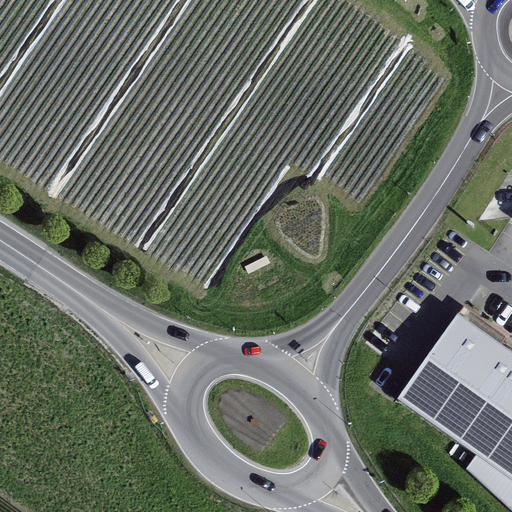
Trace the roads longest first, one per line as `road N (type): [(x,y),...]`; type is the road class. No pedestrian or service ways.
road 1 (trunk): [(340,320),(427,206),(509,75)]
road 2 (trunk): [(91,302),(193,432)]
road 3 (trunk): [(240,355),(91,302)]
